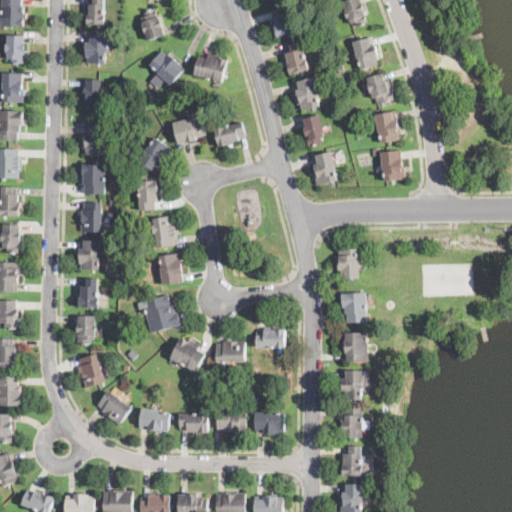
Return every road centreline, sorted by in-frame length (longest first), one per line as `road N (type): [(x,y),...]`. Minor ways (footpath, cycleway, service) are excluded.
road 1 (residential): [(310,462),(188,465),(107,452),(60,410),(48,352),(56,0)]
road 2 (residential): [(310,511),(313,288),(234,0)]
road 3 (residential): [(280,164),(199,180),(215,298),(313,288)]
road 4 (residential): [(439,209),(422,87),(392,0)]
road 5 (residential): [(511,207),(296,215)]
